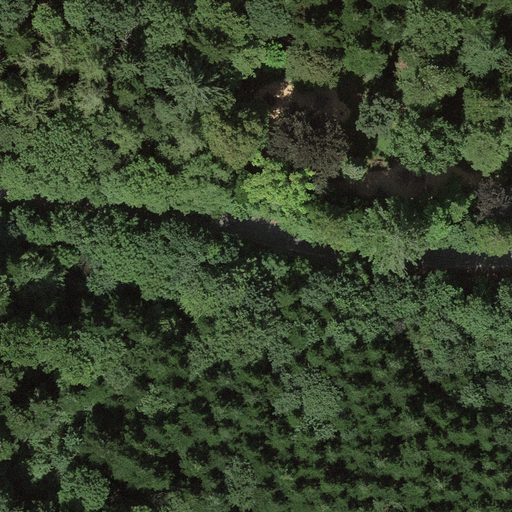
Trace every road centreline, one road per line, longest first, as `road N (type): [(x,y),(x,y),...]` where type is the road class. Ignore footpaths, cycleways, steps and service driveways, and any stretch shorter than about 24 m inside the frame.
road 1 (unclassified): [(511,254),(319,241),(149,204),(0,186)]
road 2 (track): [(244,0),(473,151),(511,189)]
